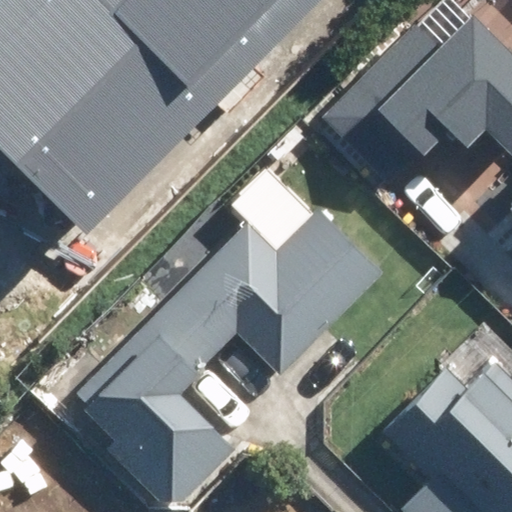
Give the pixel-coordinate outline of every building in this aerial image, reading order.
[(0,0),(0,188),(61,247),(308,0),(0,0)] [(417,26),(323,118),(348,139),(379,109),(426,156),(451,132),(467,145),(484,128),(511,153),(511,54),(473,16),(442,47),(417,26)] [(53,408),(144,501),(176,503),(231,449),(175,391),(214,353),(252,392),(377,270),(313,204),(264,250),(241,226),(53,408)] [(511,511),(511,349),(484,322),(374,434),(420,480),(391,509),(393,511),(511,511)] [(29,511),(80,461),(22,405),(0,427),(0,511),(29,511)]
